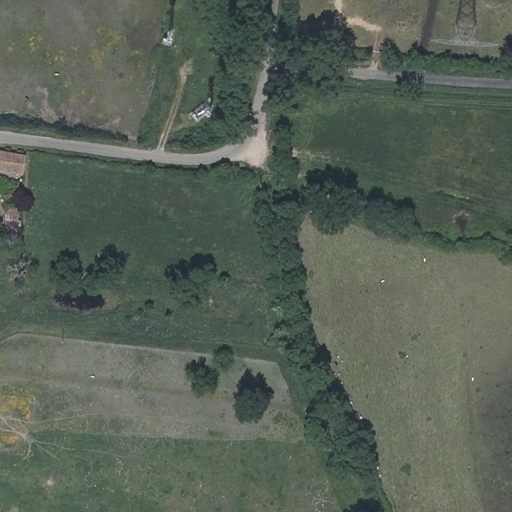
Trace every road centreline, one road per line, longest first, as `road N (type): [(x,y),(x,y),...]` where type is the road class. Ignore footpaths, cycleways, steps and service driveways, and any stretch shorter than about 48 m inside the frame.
road 1 (residential): [(269,67),(260,121),(228,150),(177,154),(0,134)]
road 2 (unclassified): [(511,81),(269,67)]
